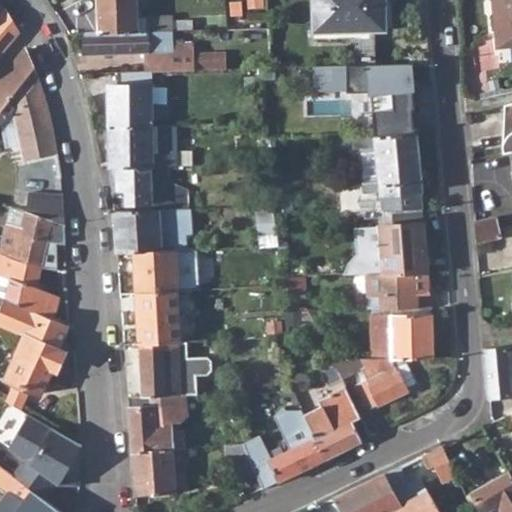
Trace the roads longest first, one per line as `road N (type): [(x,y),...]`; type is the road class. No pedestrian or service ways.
road 1 (residential): [(255,511),(444,425),(466,397),(471,361),(440,0)]
road 2 (residential): [(40,21),(75,120),(110,511)]
